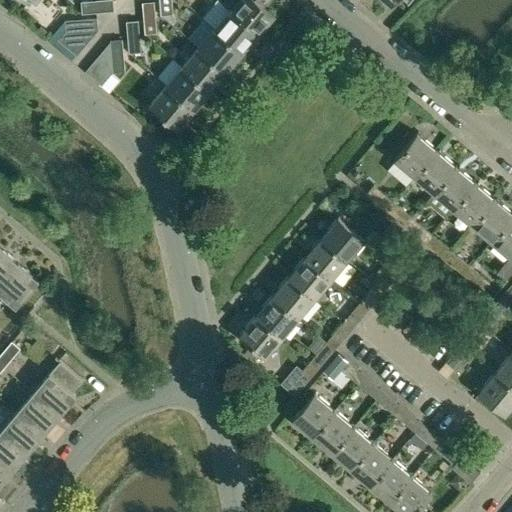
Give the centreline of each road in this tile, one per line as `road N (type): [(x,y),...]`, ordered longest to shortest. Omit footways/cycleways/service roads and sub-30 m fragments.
road 1 (unclassified): [(0,30),(149,165),(173,220),(209,383)]
road 2 (residential): [(24,511),(118,410),(209,383)]
road 3 (residential): [(493,144),(322,0)]
road 4 (residential): [(511,442),(364,318)]
road 5 (unclassified): [(209,383),(237,511)]
